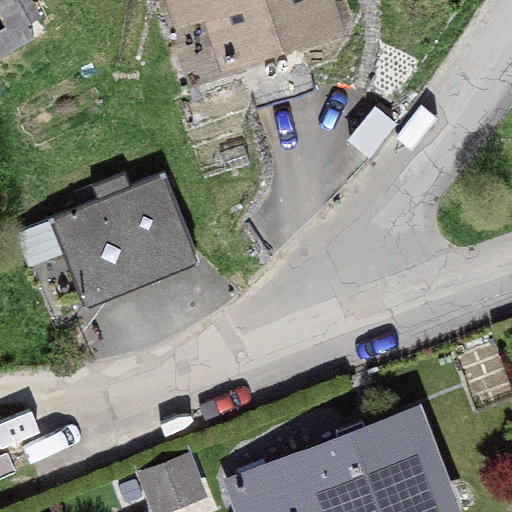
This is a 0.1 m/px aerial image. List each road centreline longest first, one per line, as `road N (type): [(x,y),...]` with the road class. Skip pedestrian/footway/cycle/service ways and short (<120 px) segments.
road 1 (residential): [(284,322),(511,37)]
road 2 (residential): [(284,322),(0,397)]
road 3 (residential): [(511,258),(284,322)]
